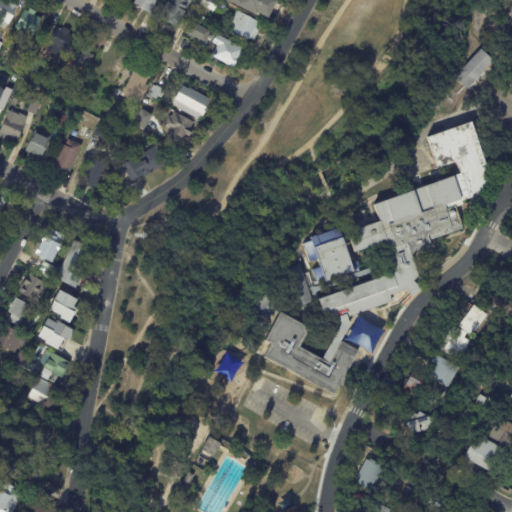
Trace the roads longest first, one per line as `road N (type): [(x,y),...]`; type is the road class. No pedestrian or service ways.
road 1 (tertiary): [(307,0),(247,101),(188,175),(122,231),(78,511)]
road 2 (residential): [(491,231),(466,269),(420,309),(355,422),(330,511)]
road 3 (residential): [(69,0),(247,101)]
road 4 (residential): [(355,422),(510,511)]
road 5 (residential): [(0,170),(122,231)]
